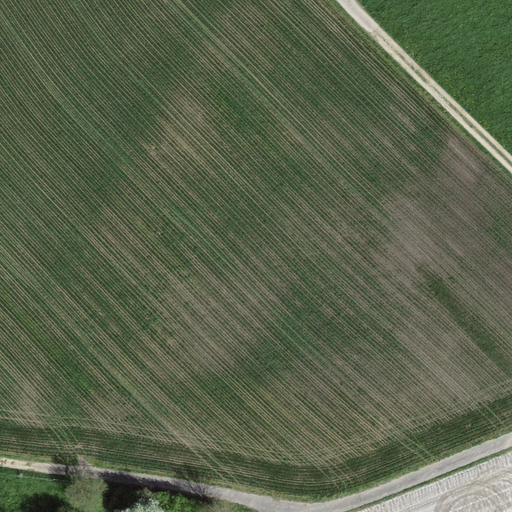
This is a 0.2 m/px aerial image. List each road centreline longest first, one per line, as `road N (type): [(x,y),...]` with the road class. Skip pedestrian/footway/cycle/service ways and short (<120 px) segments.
road 1 (track): [(321,511),(0,472)]
road 2 (unclassified): [(330,0),(511,187)]
road 3 (track): [(511,435),(325,511)]
